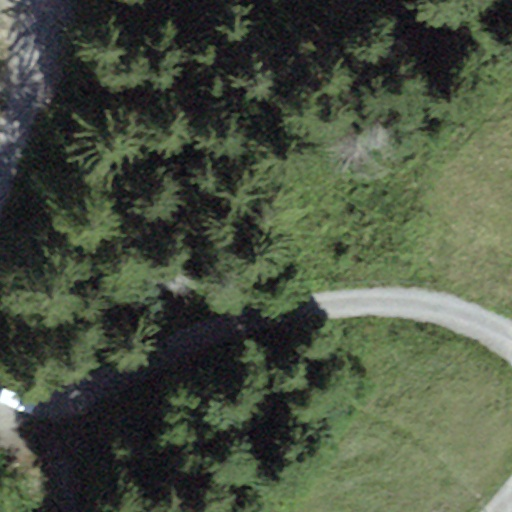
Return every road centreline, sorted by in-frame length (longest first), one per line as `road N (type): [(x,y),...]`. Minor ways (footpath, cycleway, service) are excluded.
road 1 (track): [(0,407),(65,406),(204,343),(299,312),(404,307),(473,326),(511,349)]
road 2 (track): [(76,0),(0,240)]
